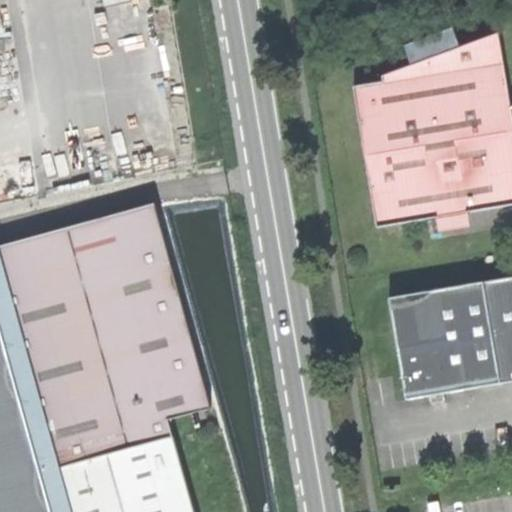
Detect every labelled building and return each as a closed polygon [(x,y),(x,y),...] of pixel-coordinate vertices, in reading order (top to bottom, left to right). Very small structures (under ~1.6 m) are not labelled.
[(406,45),(413,64),(463,46),(456,27),(406,45)] [(357,85),(379,225),(511,203),(511,93),(502,32),(463,46),(413,64),(384,74),(385,81),(357,85)] [(157,204),(0,247),(0,309),(45,471),(174,436),(170,421),(213,409),(157,204)] [(511,277),(389,298),(406,399),(429,395),(443,393),(511,381),(511,277)] [(0,511),(55,511),(45,471),(0,309),(0,511)] [(445,402),(443,393),(429,395),(431,404),(439,403),(445,402)] [(55,511),(195,511),(174,436),(45,471),(55,511)]
